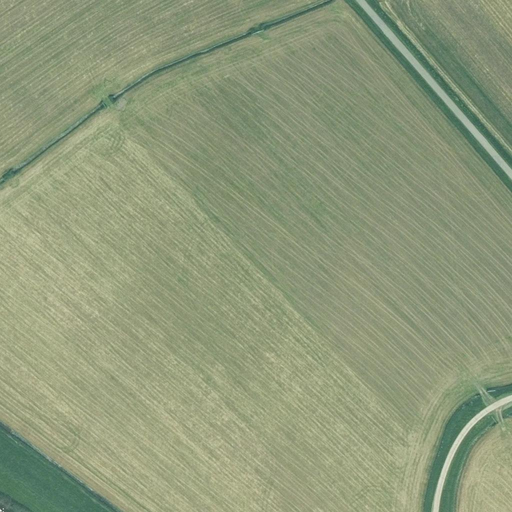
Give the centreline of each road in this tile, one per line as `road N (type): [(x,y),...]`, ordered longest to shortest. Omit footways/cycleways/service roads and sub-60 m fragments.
road 1 (unclassified): [(511,174),(360,0)]
road 2 (unclassified): [(436,511),(454,446),(477,416),(511,398)]
